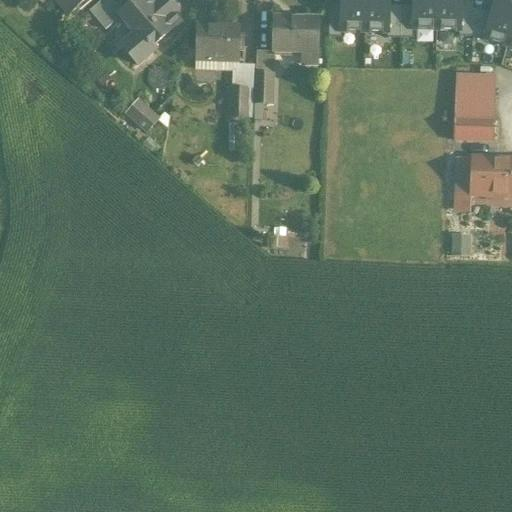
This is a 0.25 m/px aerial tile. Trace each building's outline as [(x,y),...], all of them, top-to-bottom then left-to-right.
[(51,0),(52,1),(53,0),(54,0),(68,16),(87,0),(51,0)] [(126,0),(103,0),(90,13),(106,31),(121,17),(120,16),(131,5),(126,0)] [(137,0),(131,5),(120,16),(121,17),(134,33),(149,49),(152,46),(179,23),(179,24),(179,23),(170,13),(167,15),(160,6),(162,4),(158,0),(137,0)] [(364,0),(364,35),(389,35),(389,0),(364,0)] [(436,33),(437,0),(411,0),(411,32),(436,33)] [(437,0),(436,33),(462,34),(462,0),(437,0)] [(508,48),(511,33),(511,0),(494,0),(482,40),(508,48)] [(318,20),(274,19),(274,35),(272,35),(271,53),(273,53),(317,54),(318,20)] [(239,29),(197,27),(197,41),(196,41),(196,61),(238,63),(239,29)] [(149,49),(134,33),(118,47),(138,69),(157,52),(152,46),(149,49)] [(271,53),(256,52),(256,74),(272,75),(273,53),(271,53)] [(256,74),(255,74),(254,105),(271,106),(272,75),(256,74)] [(495,78),(455,76),(454,118),(494,120),(495,78)] [(246,90),(230,89),(230,119),(246,119),(246,90)] [(137,100),(123,115),(146,135),(159,119),(137,100)] [(493,120),(454,118),(453,141),(492,143),(493,120)] [(472,161),(455,160),(454,195),(470,196),(472,161)] [(511,162),(472,161),(470,196),(511,197),(511,162)] [(472,248),(472,235),(457,235),(457,247),(472,248)]
